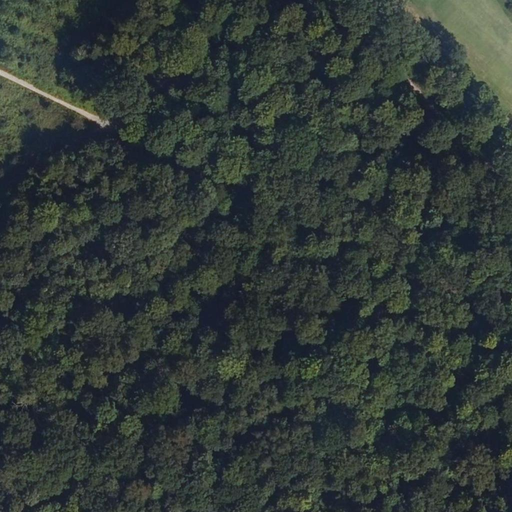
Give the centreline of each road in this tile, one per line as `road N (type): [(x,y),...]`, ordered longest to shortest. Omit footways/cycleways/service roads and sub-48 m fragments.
road 1 (track): [(97,123),(511,321)]
road 2 (track): [(321,0),(511,189)]
road 3 (unknown): [(265,0),(97,123)]
